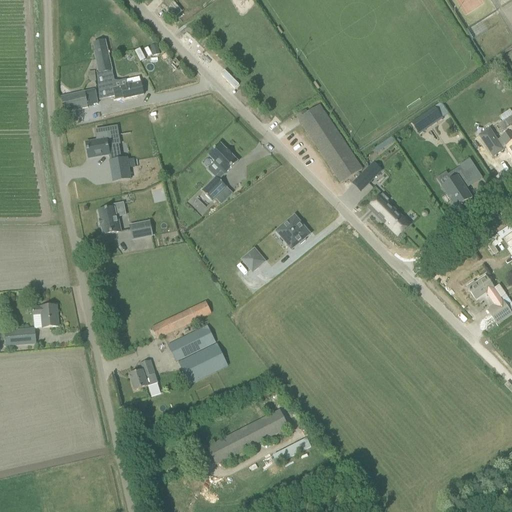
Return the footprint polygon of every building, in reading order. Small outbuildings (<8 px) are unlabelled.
[(178,16),(182,13),(174,3),(170,7),(178,16)] [(100,74),(105,73),(112,72),(113,71),(108,48),(106,41),(93,44),(95,52),(93,52),(98,74),(100,74)] [(157,45),(151,47),(153,57),(159,55),(157,45)] [(140,49),(135,52),(140,63),(145,60),(140,49)] [(112,72),(105,73),(106,74),(110,98),(115,97),(116,100),(124,98),(124,100),(144,96),(140,78),(126,81),(128,87),(116,90),(112,72)] [(94,91),(61,98),(64,113),(98,106),(94,91)] [(307,114),(305,111),(296,117),(341,185),(362,171),(319,106),(307,114)] [(435,107),(421,116),(429,127),(442,118),(435,107)] [(511,130),(511,113),(510,110),(499,117),(503,122),(499,125),(506,135),(511,130)] [(143,118),(129,121),(137,153),(151,150),(149,145),(155,144),(149,122),(144,124),(143,118)] [(97,142),(86,144),(88,159),(110,156),(111,162),(121,160),(118,145),(120,145),(117,127),(95,131),(97,142)] [(388,145),(392,151),(411,139),(407,134),(388,145)] [(238,162),(232,156),(227,151),(226,151),(220,145),(208,157),(215,163),(214,164),(225,175),(238,162)] [(111,162),(110,162),(113,183),(130,180),(128,169),(127,161),(127,159),(121,160),(111,162)] [(472,159),(462,166),(466,172),(476,165),(472,159)] [(368,167),(355,180),(363,189),(376,176),(368,167)] [(452,180),(443,186),(458,208),(473,197),(464,183),(468,180),(462,170),(451,178),(452,180)] [(202,192),(212,203),(227,188),(216,178),(202,192)] [(381,197),(367,211),(384,227),(397,239),(408,228),(401,221),(399,222),(384,206),(387,203),(381,197)] [(113,209),(98,212),(100,221),(101,228),(103,236),(121,233),(118,218),(116,208),(113,209)] [(294,216),(275,232),(281,239),(291,251),(299,244),(300,245),(305,241),(304,239),(310,234),(303,226),(300,222),(294,216)] [(152,237),(149,222),(129,226),(132,241),(152,237)] [(511,232),(503,238),(511,250),(511,232)] [(265,263),(254,250),(242,261),(252,274),(265,263)] [(474,282),(466,287),(476,302),(486,295),(495,307),(487,312),(497,326),(505,321),(511,316),(511,315),(511,305),(507,309),(501,300),(506,296),(499,286),(494,290),(491,285),(485,277),(475,284),(474,282)] [(152,329),(158,340),(211,315),(206,303),(152,329)] [(46,308),(32,309),(32,317),(33,316),(41,316),(42,329),(48,328),(58,328),(56,307),(46,308)] [(168,347),(176,363),(215,344),(207,327),(168,347)] [(5,347),(35,344),(34,330),(4,332),(5,347)] [(191,385),(227,367),(217,345),(180,363),(191,385)] [(134,391),(157,384),(150,362),(139,365),(142,372),(129,376),(134,391)] [(288,429),(279,412),(207,449),(216,466),(288,429)] [(274,454),(278,464),(312,449),(308,440),(274,454)]
